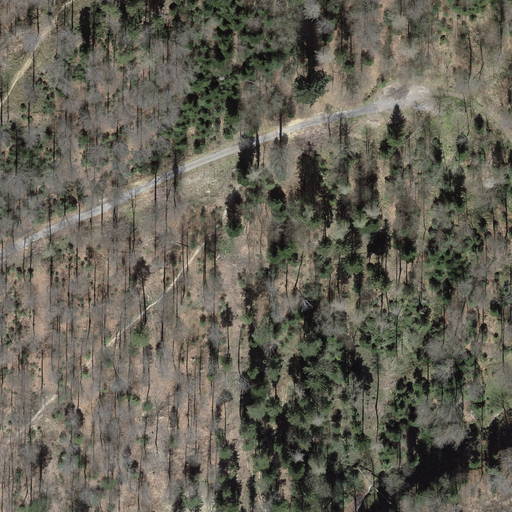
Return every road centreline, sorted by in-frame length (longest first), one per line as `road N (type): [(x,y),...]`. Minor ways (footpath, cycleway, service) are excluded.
road 1 (track): [(291,130),(0,251)]
road 2 (track): [(511,142),(486,107),(459,93),(291,130)]
